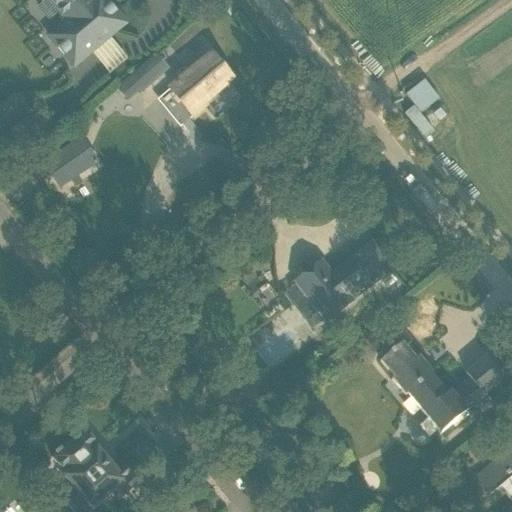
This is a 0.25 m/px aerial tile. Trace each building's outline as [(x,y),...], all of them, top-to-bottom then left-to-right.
[(110,42),(129,26),(118,13),(116,15),(108,6),(109,5),(105,0),(43,0),(63,23),(43,39),(72,73),(91,57),(108,77),(126,61),(110,42)] [(178,129),(235,81),(210,51),(165,88),(168,91),(156,101),(178,129)] [(139,92),(141,94),(168,69),(155,54),(115,89),(127,102),(139,92)] [(40,132),(28,119),(0,142),(0,175),(38,142),(33,137),(40,132)] [(54,190),(91,166),(76,142),(39,165),(54,190)] [(144,253),(181,245),(175,222),(139,230),(144,253)] [(325,324),(393,270),(370,243),(331,274),(322,262),(294,284),(325,324)] [(439,435),(465,413),(470,419),(490,402),(485,395),(505,378),(486,356),(465,375),(468,379),(451,393),(450,392),(447,395),(431,376),(432,375),(418,357),(414,360),(401,346),(380,364),(392,379),(391,381),(404,397),(406,396),(439,435)] [(217,439),(251,413),(235,393),(201,419),(217,439)] [(112,495),(116,500),(145,475),(128,455),(114,467),(98,449),(99,448),(84,429),(60,450),(59,449),(53,453),(54,454),(50,458),(95,510),(112,495)] [(511,448),(511,447),(451,497),(449,493),(438,502),(441,506),(433,511),(472,511),(476,509),(477,511),(486,511),(493,506),(492,505),(502,497),(501,496),(504,494),(511,503),(511,448)] [(355,511),(344,497),(324,511),(355,511)]
